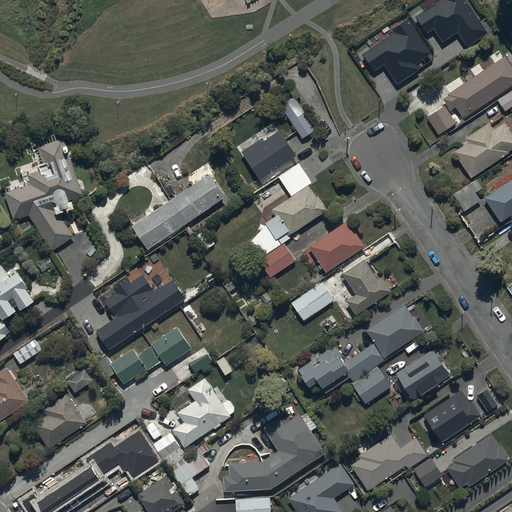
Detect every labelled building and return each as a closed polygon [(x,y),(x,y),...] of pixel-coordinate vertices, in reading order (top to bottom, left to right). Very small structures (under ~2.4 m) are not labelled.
[(441,41),(456,31),(465,44),(485,30),(464,0),(431,0),(414,12),(425,29),(431,26),(441,41)] [(408,3),(380,22),(384,29),(412,10),(408,3)] [(393,31),(362,52),(374,69),(384,62),(397,81),(419,66),(416,61),(429,52),(405,17),(391,27),(393,31)] [(511,68),(503,55),(448,92),(448,93),(441,98),(449,109),(454,105),(462,117),(511,83),(511,68)] [(511,89),(497,99),(506,112),(511,107),(511,89)] [(280,103),(303,138),(317,128),(294,94),(280,103)] [(426,116),(439,134),(455,123),(443,104),(426,116)] [(454,152),(469,176),(511,146),(511,135),(502,120),(492,127),(487,121),(464,136),(468,143),(454,152)] [(242,157),(258,180),(296,155),(280,131),(242,157)] [(74,167),(71,157),(63,135),(38,144),(45,166),(27,172),(30,182),(4,191),(14,218),(29,213),(52,249),(74,235),(54,204),(84,194),(74,167)] [(278,175),(291,195),(312,181),(298,161),(278,175)] [(209,172),(132,222),(147,246),(225,196),(209,172)] [(452,192),(464,210),(480,199),(475,191),(482,186),(476,177),(469,182),(452,192)] [(499,219),(511,210),(511,177),(484,196),(499,219)] [(291,195),(273,206),(288,229),(324,207),(309,184),(291,195)] [(346,219),(308,245),(324,268),(362,243),(346,219)] [(259,259),(270,276),(296,259),(284,242),(259,259)] [(49,256),(39,264),(44,271),(54,263),(49,256)] [(342,272),(354,291),(344,298),(353,312),(389,290),(380,276),(375,278),(363,259),(342,272)] [(9,296),(14,294),(22,306),(34,297),(26,285),(28,284),(17,267),(9,273),(2,262),(0,263),(0,337),(12,329),(3,316),(16,307),(9,296)] [(105,299),(116,316),(96,328),(109,348),(186,296),(174,277),(155,289),(144,273),(132,281),(128,276),(113,286),(116,291),(105,299)] [(291,301),(303,319),(335,298),(322,280),(291,301)] [(181,305),(192,321),(200,316),(189,300),(181,305)] [(405,304),(367,327),(383,353),(421,330),(405,304)] [(108,377),(117,371),(124,382),(146,367),(149,372),(165,361),(167,364),(192,347),(177,325),(152,341),(153,343),(137,354),(132,347),(111,361),(107,354),(97,360),(108,377)] [(13,352),(20,362),(41,348),(34,338),(13,352)] [(370,344),(344,360),(335,346),(299,369),(311,389),(344,368),(351,379),(381,360),(370,344)] [(187,359),(195,372),(214,360),(205,347),(187,359)] [(432,349),(395,371),(410,395),(446,373),(432,349)] [(0,418),(29,399),(13,375),(10,370),(7,366),(0,370),(0,418)] [(66,379),(74,390),(93,378),(85,366),(66,379)] [(354,384),(366,402),(391,386),(379,368),(354,384)] [(177,411),(184,421),(173,428),(185,445),(231,414),(219,397),(213,388),(205,375),(187,387),(195,399),(177,411)] [(487,389),(477,395),(488,412),(498,405),(487,389)] [(49,446),(86,421),(71,398),(67,392),(43,407),(47,414),(33,423),(49,446)] [(461,392),(426,416),(442,440),(478,415),(461,392)] [(224,489),(272,487),(294,472),(326,451),(300,412),(285,422),(280,415),(263,426),(268,434),(278,448),(261,460),(229,461),(230,474),(224,474),(224,489)] [(171,431),(153,442),(169,466),(186,454),(171,431)] [(358,454),(360,458),(351,464),(368,489),(406,464),(409,468),(428,455),(416,436),(400,446),(393,436),(391,432),(358,454)] [(491,434),(449,461),(464,484),(506,458),(491,434)] [(102,439),(76,456),(86,469),(112,452),(102,439)] [(186,454),(169,466),(181,484),(189,495),(200,487),(193,476),(210,464),(198,446),(186,454)] [(149,466),(141,454),(135,458),(143,470),(149,466)] [(414,468),(426,486),(443,475),(431,457),(414,468)] [(342,511),(343,511),(334,497),(354,483),(340,462),(287,497),(297,511),(295,511),(342,511)] [(100,490),(105,497),(135,478),(128,467),(114,476),(116,479),(100,490)] [(81,511),(95,503),(74,472),(51,487),(54,493),(41,502),(47,511),(81,511)] [(137,493),(146,506),(137,511),(171,511),(186,503),(166,474),(137,493)] [(236,511),(271,511),(271,495),(235,497),(236,511)] [(511,511),(511,503),(498,511),(511,511)]
